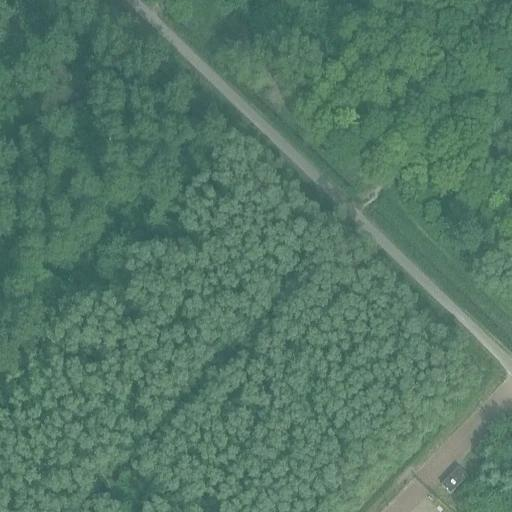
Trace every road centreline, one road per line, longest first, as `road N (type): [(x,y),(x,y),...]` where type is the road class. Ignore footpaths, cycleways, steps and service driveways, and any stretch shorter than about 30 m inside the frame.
road 1 (track): [(511,64),(89,511)]
road 2 (unclassified): [(511,367),(121,0)]
road 3 (track): [(174,0),(132,75),(0,155)]
road 4 (track): [(511,311),(387,192)]
road 5 (track): [(365,0),(253,125)]
